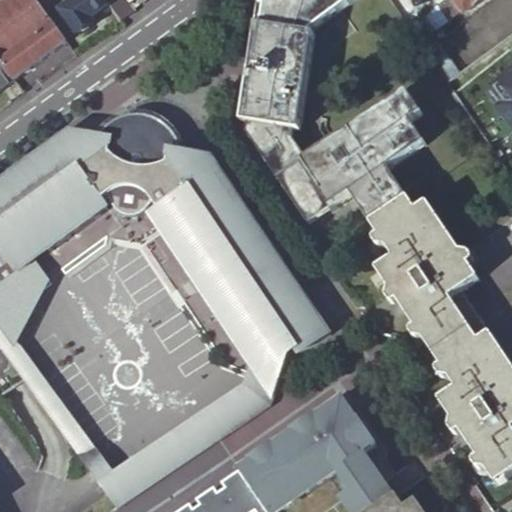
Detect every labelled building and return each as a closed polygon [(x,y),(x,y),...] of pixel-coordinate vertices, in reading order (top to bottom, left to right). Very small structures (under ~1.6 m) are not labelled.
[(0,0),(0,62),(15,82),(67,43),(35,0),(0,0)] [(91,20),(110,7),(105,0),(68,0),(72,5),(61,12),(77,35),(94,23),(91,20)] [(105,0),(110,7),(121,23),(137,11),(135,7),(129,0),(105,0)] [(262,0),(252,67),(267,70),(265,78),(257,76),(250,75),(243,123),(250,124),(248,131),(247,135),(308,226),(352,197),(372,227),(409,201),(389,172),(426,146),(411,124),(422,116),(407,93),(307,162),(292,141),(291,133),(298,133),(315,36),(310,36),(310,34),(356,0),(262,0)] [(428,34),(458,14),(448,0),(447,0),(419,21),(428,34)] [(448,0),(458,14),(460,12),(462,15),(482,0),(448,0)] [(511,35),(508,38),(509,40),(478,64),(501,93),(511,84),(511,35)] [(444,51),(430,60),(446,83),(460,73),(444,51)] [(0,93),(15,82),(0,62),(0,93)] [(267,70),(252,67),(250,75),(257,76),(265,78),(267,70)] [(511,157),(511,110),(489,127),(511,157)] [(331,337),(293,281),(214,163),(176,156),(175,152),(173,147),(169,141),(166,138),(163,135),(128,129),(122,132),(115,136),(110,140),(108,143),(69,136),(0,186),(0,349),(4,355),(12,349),(15,344),(45,283),(31,264),(45,254),(47,256),(105,212),(99,205),(106,200),(109,206),(110,208),(112,210),(114,213),(116,215),(118,216),(139,221),(142,220),(145,218),(148,216),(151,213),(154,211),(155,209),(159,215),(151,220),(193,281),(197,278),(206,291),(202,295),(243,356),(258,361),(259,359),(263,348),(274,352),(270,363),(247,424),(270,408),(285,368),(289,357),(297,352),(301,357),(331,337)] [(409,201),(372,227),(394,260),(377,272),(457,391),(440,403),(496,487),(511,477),(511,366),(463,294),(480,282),(429,206),(418,213),(409,201)] [(119,509),(247,424),(270,363),(259,359),(258,361),(243,356),(228,400),(114,478),(15,344),(12,349),(4,355),(119,509)] [(375,450),(352,416),(347,409),(340,408),(240,474),(266,511),(281,511),(306,495),(308,497),(340,474),(365,457),(375,450)] [(340,474),(346,483),(371,465),(365,457),(340,474)] [(350,511),(376,511),(394,500),(371,465),(346,483),(354,494),(343,501),(350,511)] [(226,492),(219,497),(228,511),(266,511),(240,474),(229,482),(223,486),(226,492)] [(201,509),(196,511),(228,511),(219,497),(215,491),(204,499),(197,503),(201,509)] [(407,510),(398,498),(395,501),(378,511),(423,511),(418,503),(407,510)] [(378,511),(395,501),(394,500),(376,511),(378,511)]
